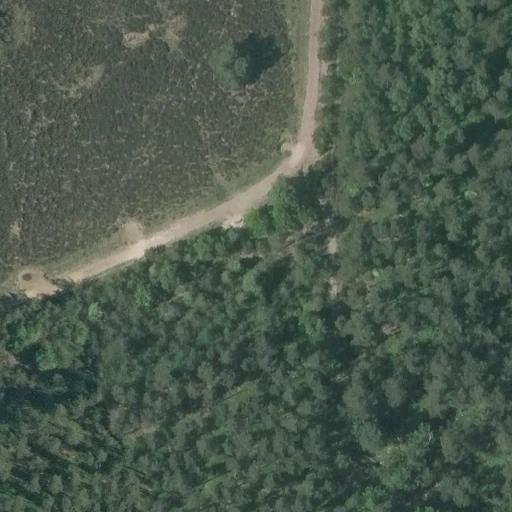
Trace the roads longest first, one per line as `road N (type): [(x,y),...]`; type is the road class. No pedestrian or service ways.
road 1 (track): [(342,0),(332,215),(339,424),(352,476),(454,511)]
road 2 (track): [(332,215),(241,205),(0,311)]
road 3 (track): [(311,164),(319,0)]
